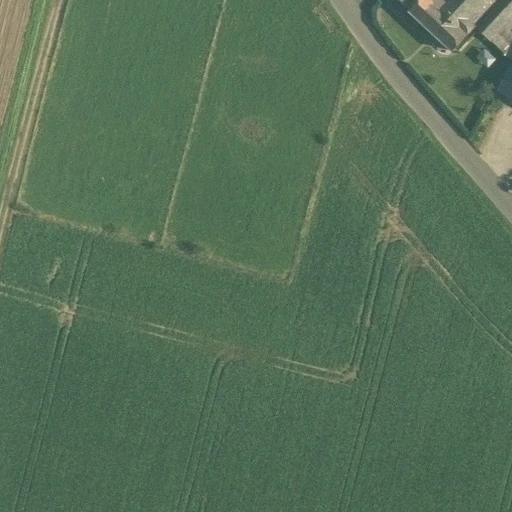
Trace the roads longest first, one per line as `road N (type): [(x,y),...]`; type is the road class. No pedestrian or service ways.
road 1 (residential): [(511,208),(339,0)]
road 2 (track): [(0,237),(59,0)]
